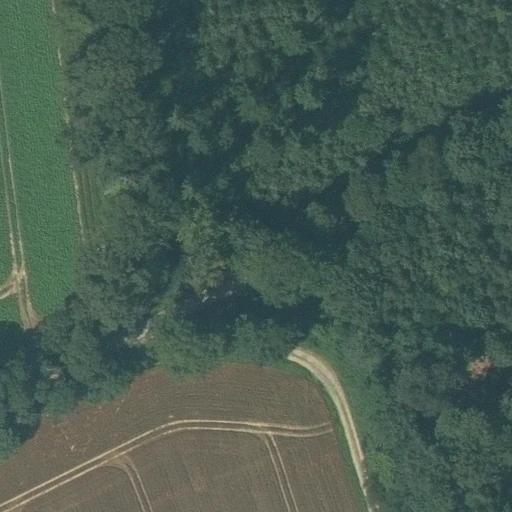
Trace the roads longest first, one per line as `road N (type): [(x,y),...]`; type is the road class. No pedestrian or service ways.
road 1 (unclassified): [(160,323),(511,143)]
road 2 (unclassified): [(160,323),(261,337),(328,366),(380,511)]
road 3 (unclassified): [(0,402),(160,323)]
